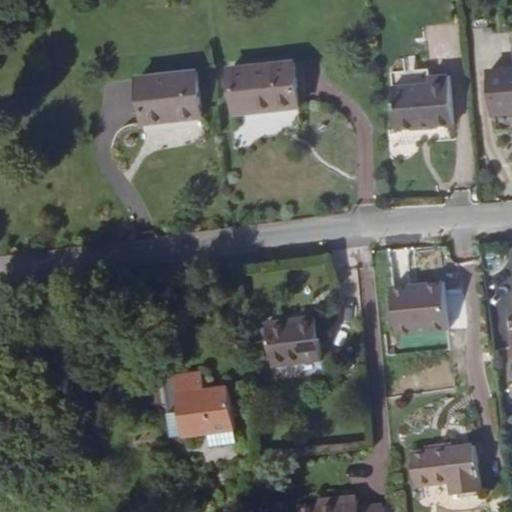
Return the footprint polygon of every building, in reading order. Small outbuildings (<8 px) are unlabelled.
[(511,69),(511,60),(489,63),(490,72),(511,69)] [(300,103),(295,61),(230,67),(234,110),(300,103)] [(197,68),(139,76),(144,121),(203,114),(197,68)] [(427,81),(418,82),(421,116),(428,116),(428,119),(453,117),(449,69),(427,71),(427,81)] [(511,69),(490,72),(494,107),(511,105),(511,69)] [(421,116),(418,82),(392,84),(395,121),(415,119),(415,117),(421,116)] [(320,364),(315,320),(268,325),(273,369),(320,364)] [(228,380),(176,387),(181,431),(234,423),(228,380)] [(480,449),(417,454),(420,490),(455,486),(456,499),(484,496),(480,449)] [(337,505),(320,507),(299,509),(299,511),(385,511),(385,506),(360,508),(359,503),(337,505)]
